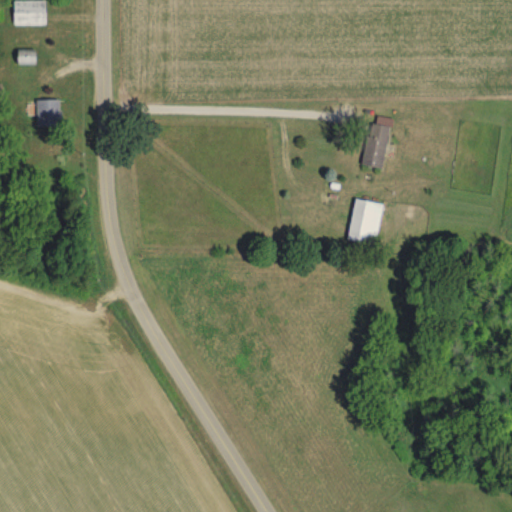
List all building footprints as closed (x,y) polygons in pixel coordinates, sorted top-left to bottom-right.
[(45,26),(45,1),(10,1),(10,26),(45,26)] [(12,51),(12,65),(35,65),(35,51),(12,51)] [(33,100),(33,129),(57,129),(57,100),(33,100)] [(377,171),(387,128),(367,123),(357,166),(377,171)] [(372,248),(380,206),(351,200),(343,242),(372,248)]
